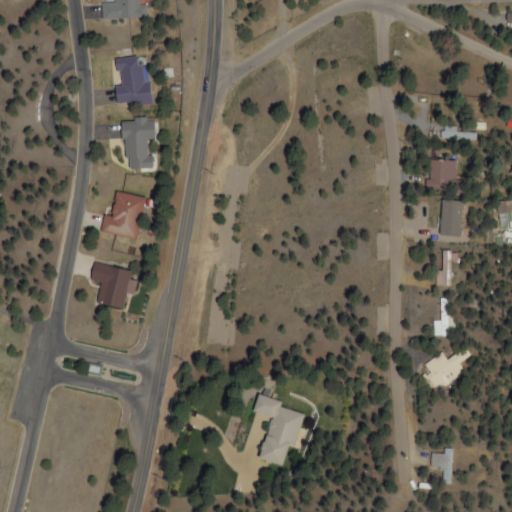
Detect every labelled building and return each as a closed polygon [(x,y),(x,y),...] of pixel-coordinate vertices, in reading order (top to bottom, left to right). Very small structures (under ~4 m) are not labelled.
[(110,0),(110,3),(99,4),(99,19),(143,18),(143,4),(138,4),(137,0),(110,0)] [(113,58),(114,85),(113,85),(114,105),(148,103),(147,81),(140,81),(139,57),(113,58)] [(152,120),(121,120),(121,159),(127,159),(127,169),(148,169),(147,139),(152,139),(152,120)] [(440,129),(440,141),(475,141),(475,133),(455,133),(455,129),(440,129)] [(453,160),(426,160),(426,190),(453,190),(453,160)] [(144,198),(114,193),(109,217),(102,216),(99,233),(136,240),(144,198)] [(96,304),(122,310),(130,272),(93,263),(89,282),(100,285),(96,304)] [(440,353),(423,365),(429,373),(423,377),(435,393),(462,372),(456,365),(468,356),(462,348),(445,361),(440,353)] [(295,447),(303,415),(278,408),(280,403),(254,396),(250,413),(267,418),(256,460),(281,467),(287,445),(295,447)] [(450,449),(443,449),(443,454),(430,454),(430,471),(441,471),(441,485),(450,485),(450,449)]
